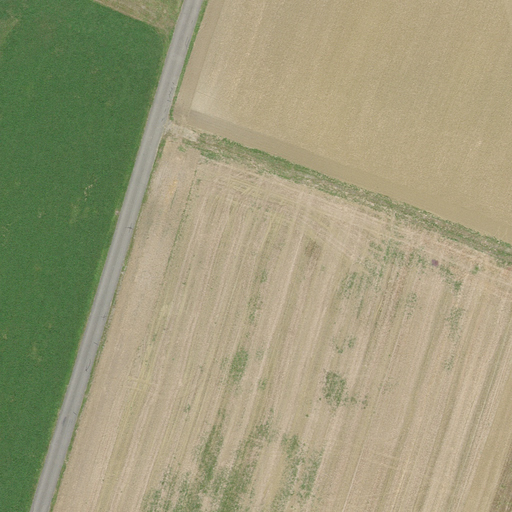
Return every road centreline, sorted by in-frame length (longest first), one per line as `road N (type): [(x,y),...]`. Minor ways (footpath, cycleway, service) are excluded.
road 1 (unclassified): [(27,511),(125,191),(200,0)]
road 2 (track): [(150,126),(511,258)]
